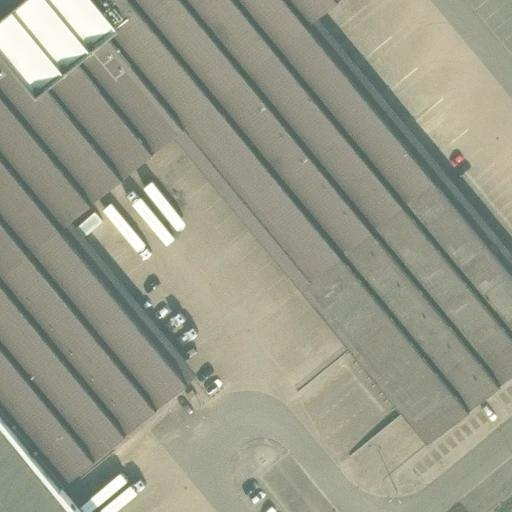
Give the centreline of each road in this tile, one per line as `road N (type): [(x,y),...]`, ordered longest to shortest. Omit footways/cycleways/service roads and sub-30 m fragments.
road 1 (unknown): [(363,511),(266,413),(226,430),(189,472)]
road 2 (unclassified): [(511,436),(419,511)]
